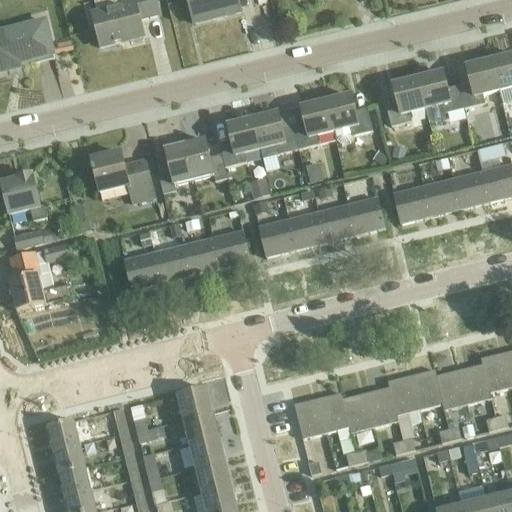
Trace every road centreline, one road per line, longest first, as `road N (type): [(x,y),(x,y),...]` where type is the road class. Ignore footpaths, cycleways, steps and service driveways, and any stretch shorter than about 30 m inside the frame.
road 1 (residential): [(0,135),(511,12)]
road 2 (residential): [(235,337),(511,268)]
road 3 (residential): [(0,393),(235,337)]
road 4 (residential): [(277,511),(235,337)]
